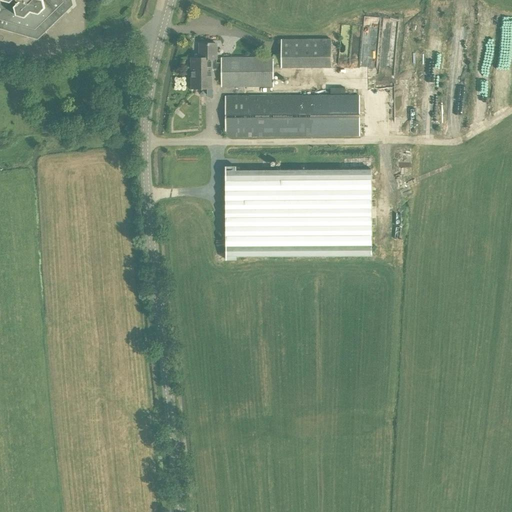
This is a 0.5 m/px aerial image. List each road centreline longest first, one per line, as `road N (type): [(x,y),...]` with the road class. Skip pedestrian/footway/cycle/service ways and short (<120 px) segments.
road 1 (tertiary): [(180,511),(147,145),(149,94),(171,0)]
road 2 (track): [(147,145),(452,144),(511,111)]
